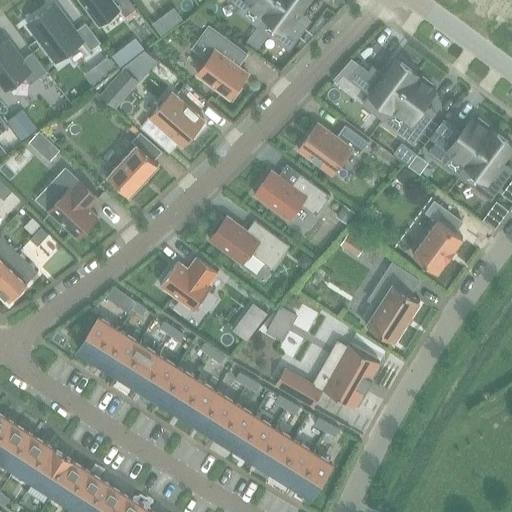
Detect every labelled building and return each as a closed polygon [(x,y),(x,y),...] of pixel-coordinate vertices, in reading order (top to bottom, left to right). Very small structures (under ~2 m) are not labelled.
[(119,9),(125,16),(135,8),(129,0),(81,0),(99,24),(119,9)] [(275,0),(232,0),(242,7),(246,0),(265,14),(275,0)] [(275,0),(265,14),(257,25),(289,49),(306,25),(295,17),(307,0),(275,0)] [(54,3),(27,23),(56,63),(74,49),(84,42),(90,50),(99,43),(84,22),(74,30),(54,3)] [(196,10),(191,17),(202,25),(207,18),(196,10)] [(161,17),(153,24),(161,35),(170,28),(161,17)] [(222,91),(221,92),(232,99),(242,86),(239,84),(247,72),(238,65),(247,53),(209,25),(192,47),(208,59),(197,73),(222,91)] [(7,38),(0,43),(0,81),(6,89),(24,75),(30,84),(47,71),(32,51),(23,59),(7,38)] [(124,43),(110,54),(119,66),(133,55),(124,43)] [(107,57),(95,66),(103,77),(115,67),(107,57)] [(352,60),(342,73),(388,107),(415,74),(416,74),(417,73),(395,57),(379,79),(352,60)] [(124,68),(100,96),(113,107),(137,80),(124,68)] [(388,107),(390,109),(392,107),(410,121),(401,133),(414,142),(431,118),(420,109),(435,89),(431,86),(433,84),(422,75),(420,78),(416,75),(415,74),(388,107)] [(182,145),(191,134),(195,137),(206,124),(203,122),(205,119),(172,91),(150,116),(141,126),(164,146),(172,137),(178,141),(182,145)] [(23,108),(8,119),(22,139),(38,127),(23,108)] [(492,131),(487,128),(489,125),(478,117),(476,119),(472,116),(457,137),(446,128),(428,152),(440,161),(449,150),(467,164),(468,164),(492,131)] [(316,124),(298,149),(332,174),(351,148),(359,154),(366,144),(369,139),(346,122),(342,127),(334,138),(316,124)] [(38,129),(29,140),(37,146),(46,136),(38,129)] [(468,164),(467,164),(466,165),(486,179),(478,190),(491,199),(509,175),(497,167),(511,146),(511,143),(493,129),(492,131),(468,164)] [(142,180),(145,177),(146,178),(147,176),(158,164),(154,159),(162,150),(140,131),(132,140),(136,144),(108,174),(129,195),(141,182),(143,181),(142,180)] [(404,163),(396,175),(409,185),(418,173),(404,163)] [(272,169),(254,193),(288,219),(300,203),(316,215),(330,195),(301,173),(292,185),(272,169)] [(56,176),(36,198),(48,209),(78,237),(98,215),(89,207),(99,197),(80,179),(70,189),(68,188),(56,176)] [(6,185),(0,191),(0,196),(3,199),(12,191),(6,185)] [(453,249),(463,237),(454,231),(462,221),(434,200),(426,211),(437,220),(413,253),(437,271),(446,259),(447,260),(454,250),(453,249)] [(490,208),(483,218),(494,227),(502,217),(508,208),(497,200),(490,208)] [(344,204),(336,215),(346,223),(354,212),(344,204)] [(227,215),(225,218),(221,216),(212,228),(215,230),(209,239),(242,263),(250,251),(272,268),(289,245),(254,219),(246,229),(227,215)] [(32,234),(41,226),(32,218),(24,226),(32,234)] [(37,245),(49,233),(41,226),(30,238),(37,245)] [(349,232),(341,241),(357,253),(364,244),(349,232)] [(0,234),(0,270),(18,251),(0,234)] [(18,251),(0,270),(0,290),(10,300),(38,271),(18,251)] [(307,255),(300,264),(306,269),(313,260),(307,255)] [(160,284),(194,309),(212,285),(209,284),(218,272),(197,256),(189,268),(178,260),(160,284)] [(391,285),(378,305),(373,301),(361,320),(394,341),(419,301),(409,295),(418,280),(391,263),(381,279),(391,285)] [(127,294),(118,307),(127,314),(132,307),(137,301),(127,294)] [(132,307),(142,314),(146,308),(137,301),(132,307)] [(254,302),(247,312),(260,322),(267,312),(254,302)] [(118,329),(99,316),(78,349),(98,362),(118,329)] [(174,327),(164,320),(160,327),(170,334),(174,327)] [(179,341),(184,334),(174,327),(170,334),(179,341)] [(138,341),(118,329),(98,362),(117,374),(138,341)] [(337,339),(313,382),(323,388),(355,406),(363,391),(365,392),(366,390),(364,389),(369,379),(371,380),(372,379),(370,378),(380,362),(348,344),(348,345),(337,339)] [(157,353),(138,341),(117,374),(137,386),(157,353)] [(210,355),(215,348),(205,341),(200,348),(210,355)] [(220,362),(224,355),(215,348),(210,355),(220,362)] [(177,365),(157,353),(137,386),(156,398),(177,365)] [(196,378),(177,365),(156,398),(176,410),(196,378)] [(285,366),(276,383),(314,404),(323,388),(313,382),(285,366)] [(235,378),(246,384),(250,377),(239,371),(235,378)] [(260,383),(250,377),(246,384),(256,390),(260,383)] [(215,390),(196,378),(176,410),(195,422),(215,390)] [(215,390),(195,422),(214,435),(235,402),(215,390)] [(275,401),(285,407),(289,400),(279,394),(275,401)] [(300,406),(289,400),(285,407),(296,413),(300,406)] [(254,414),(235,402),(214,435),(233,447),(254,414)] [(0,413),(0,448),(16,424),(0,413)] [(273,426),(254,414),(233,447),(253,459),(273,426)] [(329,422),(318,417),(314,424),(325,430),(329,422)] [(325,430),(335,436),(339,428),(329,422),(325,430)] [(0,458),(14,468),(35,436),(16,424),(0,448),(0,458)] [(293,438),(273,426),(253,459),(272,471),(293,438)] [(14,468),(33,480),(54,448),(35,436),(14,468)] [(293,438),(272,471),(291,483),(312,450),(293,438)] [(52,493),(73,461),(73,460),(54,448),(33,480),(52,493)] [(291,483),(311,496),(332,463),(312,450),(291,483)] [(72,505),(92,473),(73,461),(52,493),(72,505)] [(81,511),(94,511),(111,485),(92,473),(72,505),(81,511)] [(121,511),(131,498),(111,485),(94,511),(121,511)] [(9,498),(0,491),(0,501),(4,505),(9,498)] [(131,498),(121,511),(148,511),(150,510),(131,498)]
